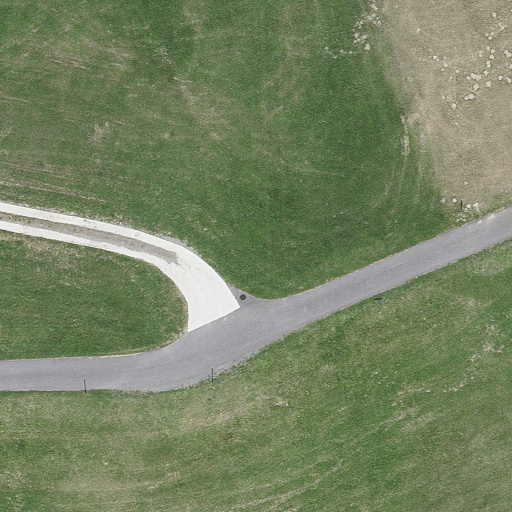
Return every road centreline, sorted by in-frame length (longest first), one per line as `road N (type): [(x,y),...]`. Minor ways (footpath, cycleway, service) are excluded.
road 1 (track): [(245,350),(511,243)]
road 2 (track): [(245,350),(130,255),(0,229)]
road 3 (track): [(0,397),(245,350)]
